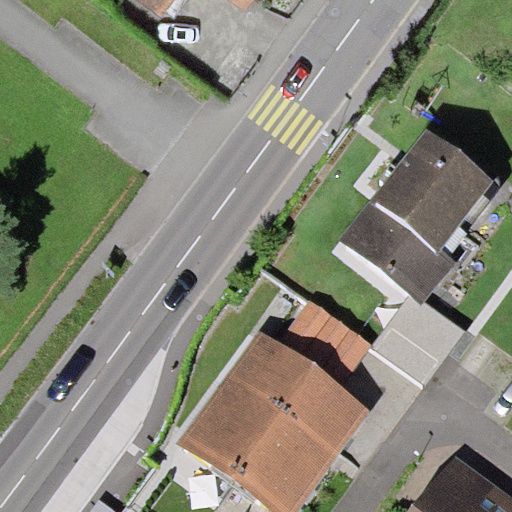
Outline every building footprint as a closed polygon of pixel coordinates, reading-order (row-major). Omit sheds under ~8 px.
[(155,0),(170,10),(177,0),(155,0)] [(499,200),(432,151),(356,255),(422,299),(499,200)] [(429,388),(469,335),(422,299),(382,353),(429,388)] [(370,346),(314,308),(290,343),(345,381),(370,346)] [(368,415),(261,338),(230,381),(184,447),(276,511),(299,511),(334,463),(368,415)] [(511,511),(454,473),(427,511),(511,511)]
